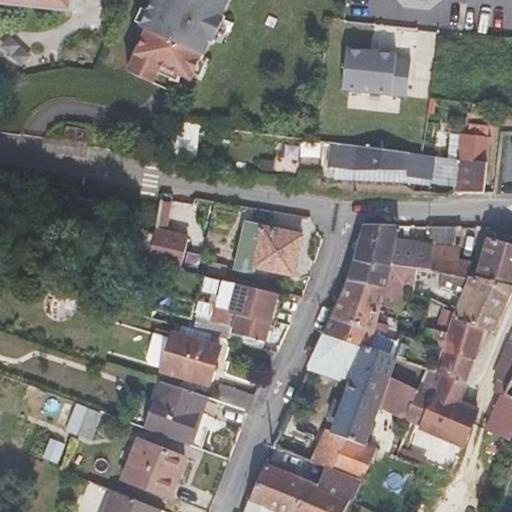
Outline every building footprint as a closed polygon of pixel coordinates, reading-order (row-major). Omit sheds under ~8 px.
[(0,0),(0,2),(70,9),(71,0),(0,0)] [(154,0),(142,27),(149,30),(130,72),(155,83),(163,66),(192,80),(203,55),(205,56),(212,42),(215,43),(227,17),(223,16),(230,0),(154,0)] [(470,66),(472,40),(458,39),(456,65),(470,66)] [(348,50),(344,89),(408,96),(412,61),(398,60),(398,55),(348,50)] [(466,121),(453,119),(451,132),(464,135),(466,121)] [(65,136),(87,139),(89,127),(67,123),(65,136)] [(511,131),(501,131),(493,197),(511,196),(511,131)] [(408,176),(431,180),(435,156),(331,142),(328,166),(335,166),(409,170),(408,176)] [(431,180),(431,185),(457,187),(460,159),(435,156),(431,180)] [(457,190),(484,191),(487,163),(460,159),(457,187),(457,190)] [(335,179),(407,182),(408,176),(409,170),(335,166),(335,179)] [(407,182),(431,185),(431,180),(408,176),(407,182)] [(160,193),(153,223),(163,226),(170,195),(160,193)] [(153,223),(146,250),(182,259),(188,232),(163,226),(153,223)] [(302,235),(246,224),(236,268),(253,271),(254,266),(294,275),(302,235)] [(399,230),(400,225),(363,224),(354,259),(416,267),(416,262),(393,259),(399,230)] [(455,245),(456,227),(430,226),(429,243),(435,243),(434,259),(459,261),(461,245),(455,245)] [(497,239),(511,243),(511,232),(500,229),(497,239)] [(473,263),(459,261),(434,259),(435,243),(429,243),(416,242),(403,240),(405,231),(399,230),(393,259),(416,262),(416,267),(417,268),(444,271),(468,274),(473,263)] [(511,284),(511,243),(497,239),(488,236),(476,276),(511,284)] [(416,267),(354,259),(348,279),(324,334),(371,350),(375,333),(386,336),(388,325),(377,322),(387,281),(415,285),(417,268),(416,267)] [(495,332),(511,293),(511,284),(476,276),(468,274),(444,271),(441,290),(460,298),(455,313),(444,308),(438,330),(429,327),(426,339),(420,337),(427,308),(412,304),(405,301),(405,302),(396,329),(401,331),(394,358),(423,368),(466,383),(485,329),(495,332)] [(265,345),(277,296),(237,287),(229,319),(238,321),(233,339),(265,345)] [(403,302),(405,302),(405,301),(412,304),(415,293),(406,290),(403,302)] [(163,368),(162,372),(210,386),(221,345),(173,332),(171,340),(154,335),(147,359),(150,364),(163,368)] [(371,350),(324,334),(309,369),(342,380),(343,377),(350,379),(342,401),(336,418),(331,430),(328,429),(313,460),(326,466),(363,480),(378,446),(368,443),(381,408),(405,418),(423,368),(394,358),(371,350)] [(511,378),(511,342),(496,378),(500,380),(510,384),(511,378)] [(423,368),(405,418),(421,425),(420,427),(463,446),(478,411),(461,402),(469,384),(466,383),(423,368)] [(496,389),(505,393),(510,384),(500,380),(496,389)] [(209,397),(162,382),(147,429),(189,445),(200,412),(203,413),(209,397)] [(252,411),(258,396),(220,384),(215,399),(252,411)] [(57,399),(35,392),(29,412),(64,423),(69,407),(69,406),(56,402),(57,399)] [(511,398),(504,395),(488,432),(511,441),(511,398)] [(336,418),(342,401),(335,399),(329,415),(336,418)] [(104,414),(77,403),(67,430),(93,440),(104,414)] [(66,444),(51,438),(43,457),(58,463),(66,444)] [(187,459),(138,439),(122,479),(171,499),(187,459)] [(319,485),(267,463),(250,500),(276,511),(288,511),(295,498),(316,507),(325,489),(350,500),(354,502),(363,480),(326,466),(319,485)] [(288,511),(276,511),(250,500),(245,511),(345,511),(350,500),(325,489),(316,507),(295,498),(288,511)] [(161,511),(162,511),(112,490),(103,511),(161,511)]
